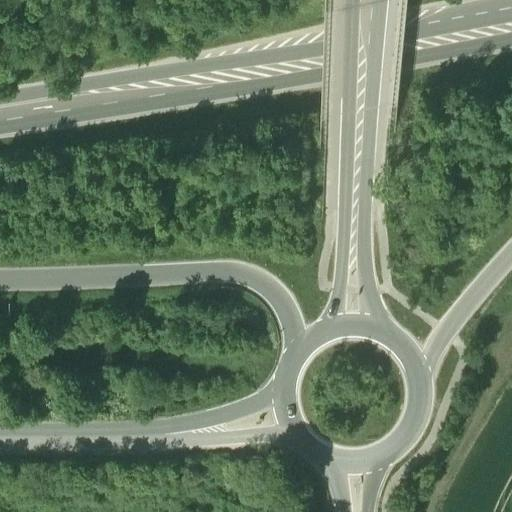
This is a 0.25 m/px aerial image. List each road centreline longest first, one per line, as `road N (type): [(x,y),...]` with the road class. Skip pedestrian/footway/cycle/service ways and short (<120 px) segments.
road 1 (primary): [(0,119),(511,30)]
road 2 (primary): [(0,273),(248,269),(276,290),(303,342)]
road 3 (secondary): [(354,321),(366,0)]
road 4 (secondary): [(303,342),(285,375),(287,412),(323,453),(358,459)]
road 5 (primary): [(420,375),(443,329),(511,248)]
road 6 (track): [(424,511),(493,381)]
